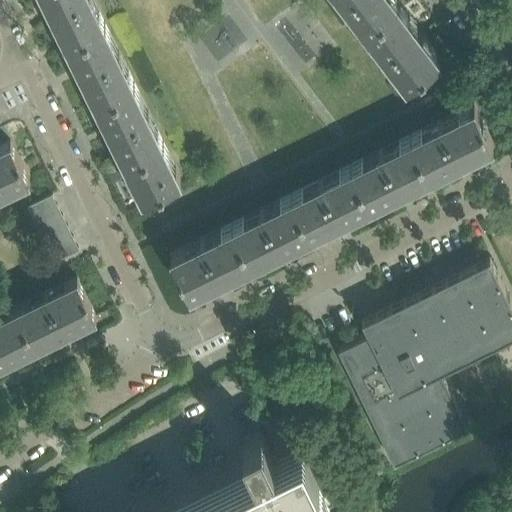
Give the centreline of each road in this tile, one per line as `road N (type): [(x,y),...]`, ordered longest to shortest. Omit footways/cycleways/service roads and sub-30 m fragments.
road 1 (residential): [(190,360),(511,196)]
road 2 (residential): [(190,360),(39,66)]
road 3 (residential): [(0,463),(190,360)]
